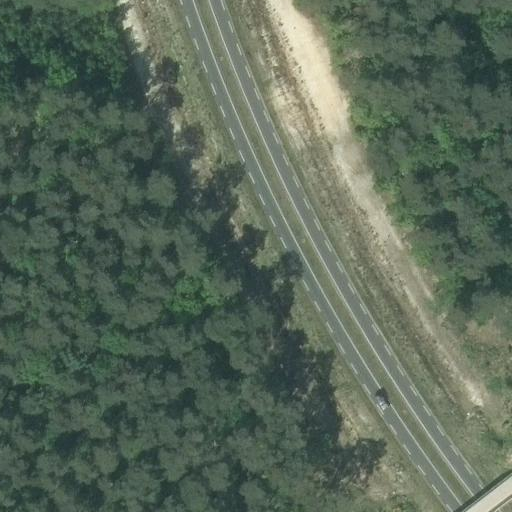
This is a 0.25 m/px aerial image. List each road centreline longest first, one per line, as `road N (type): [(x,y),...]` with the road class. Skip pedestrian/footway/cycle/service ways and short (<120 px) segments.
road 1 (primary): [(492,511),(409,395),(297,203),(213,0)]
road 2 (primary): [(187,0),(273,212),(340,337),(460,511)]
road 3 (track): [(0,346),(281,366)]
road 4 (track): [(0,74),(135,93)]
